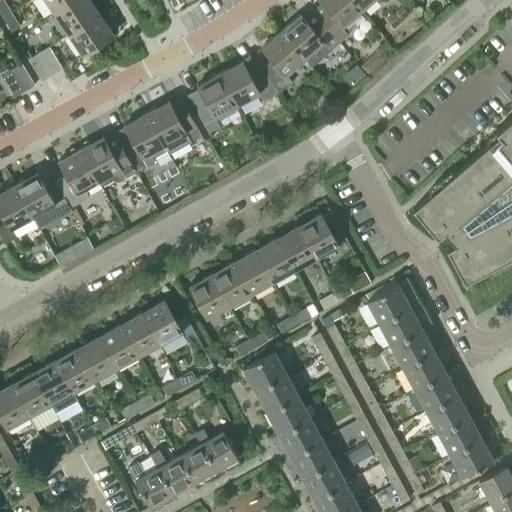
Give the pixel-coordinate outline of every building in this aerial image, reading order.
[(0,0),(0,11),(2,16),(11,10),(4,0),(0,0)] [(45,0),(55,14),(75,0),(45,0)] [(68,34),(100,13),(90,0),(75,0),(55,14),(68,34)] [(350,19),(361,10),(352,0),(319,0),(322,2),(312,11),(339,42),(349,33),(354,24),(350,19)] [(387,1),(387,0),(352,0),(361,10),(372,1),(372,0),(376,0),(377,1),(387,1)] [(11,10),(2,16),(11,31),(20,25),(11,10)] [(311,65),(339,42),(312,11),(304,17),(300,13),(279,30),(304,59),(305,58),(311,65)] [(82,55),(89,50),(113,34),(100,13),(68,34),(82,55)] [(286,74),(304,59),(279,30),(261,46),(272,59),(261,67),(278,92),(292,82),(286,74)] [(51,75),(61,69),(63,68),(49,45),(37,53),(51,75)] [(28,58),(41,80),(51,75),(37,53),(28,58)] [(278,92),(261,67),(250,74),(241,59),(218,72),(236,105),(259,93),(263,101),(278,92)] [(10,69),(23,91),(35,84),(22,62),(10,69)] [(0,75),(14,97),(23,91),(10,69),(0,75)] [(225,111),(236,105),(218,72),(196,84),(198,87),(188,93),(209,131),(230,120),(225,111)] [(169,153),(201,136),(202,135),(187,108),(177,114),(168,99),(146,112),(167,150),(169,153)] [(155,157),(167,150),(146,112),(123,124),(125,127),(115,133),(135,171),(153,162),(155,157)] [(511,114),(495,129),(502,137),(493,146),(490,141),(412,208),(437,237),(443,232),(453,244),(446,248),(464,282),(487,269),(484,263),(496,259),(507,252),(510,257),(511,255),(511,114)] [(118,181),(135,171),(115,133),(105,139),(102,135),(80,147),(98,180),(102,186),(114,179),(118,181)] [(84,188),(98,180),(80,147),(58,160),(66,175),(55,181),(70,207),(76,218),(79,216),(74,205),(82,201),(86,198),(87,194),(84,188)] [(70,207),(55,181),(45,186),(37,171),(14,184),(32,216),(44,209),(48,216),(52,217),(70,207)] [(11,228),(32,216),(14,184),(0,191),(0,210),(0,211),(0,210),(0,235),(4,243),(16,237),(11,228)] [(298,224),(316,257),(338,245),(320,212),(298,224)] [(294,269),(316,257),(298,224),(276,236),(294,269)] [(273,280),(294,269),(276,236),(255,248),(273,280)] [(251,293),(273,280),(255,248),(233,260),(251,293)] [(229,304),(251,293),(233,260),(211,272),(229,304)] [(206,317),(229,304),(211,272),(188,284),(206,317)] [(339,300),(353,293),(348,283),(334,290),(339,300)] [(378,322),(410,305),(398,283),(366,300),(378,322)] [(323,309),(339,300),(334,290),(318,299),(323,309)] [(159,344),(182,331),(164,298),(140,311),(159,344)] [(290,315),(295,324),(317,312),(312,303),(290,315)] [(422,327),(410,305),(378,322),(390,344),(422,327)] [(137,356),(159,344),(140,311),(119,323),(137,356)] [(336,346),(344,341),(329,314),(321,319),(326,328),(336,346)] [(281,332),(295,324),(290,315),(276,322),(281,332)] [(115,368),(137,356),(119,323),(97,335),(115,368)] [(433,348),(422,327),(390,344),(402,366),(433,348)] [(247,338),(252,348),(268,339),(263,330),(247,338)] [(321,354),(329,349),(319,331),(311,336),(321,354)] [(93,380),(115,368),(97,335),(75,347),(93,380)] [(239,355),(252,348),(247,338),(234,346),(239,355)] [(347,367),(355,363),(344,341),(336,346),(347,367)] [(312,356),(319,352),(313,342),(307,346),(312,356)] [(53,359),(72,392),(93,380),(75,347),(53,359)] [(445,370),(434,349),(433,348),(402,366),(414,388),(445,370)] [(332,375),(341,371),(329,349),(321,354),(332,375)] [(254,388),(286,371),(274,350),(242,367),(254,388)] [(76,399),(72,392),(53,359),(32,371),(50,404),(51,403),(55,410),(76,399)] [(359,389),(367,385),(355,363),(347,367),(359,389)] [(191,369),(190,370),(187,364),(178,369),(181,375),(177,377),(182,386),(196,379),(191,369)] [(457,393),(457,392),(445,370),(414,388),(426,410),(457,393)] [(28,416),(50,404),(32,371),(9,383),(28,416)] [(298,393),(286,372),(286,371),(254,388),(266,411),(298,393)] [(344,397),(352,393),(341,371),(332,375),(344,397)] [(166,395),(182,386),(177,377),(161,386),(166,395)] [(0,416),(6,428),(28,416),(9,383),(0,388),(0,416)] [(371,411),(379,406),(367,385),(359,389),(371,411)] [(175,399),(179,407),(195,399),(191,391),(175,399)] [(134,401),(139,410),(155,402),(149,392),(134,401)] [(310,415),(298,394),(298,393),(266,411),(278,433),(310,415)] [(356,419),(364,415),(352,393),(344,397),(356,419)] [(469,415),(469,414),(457,393),(426,410),(438,431),(469,415)] [(158,419),(179,407),(175,399),(154,411),(158,419)] [(125,418),(139,410),(134,401),(120,409),(125,418)] [(383,433),(391,428),(379,406),(371,411),(383,433)] [(137,431),(158,419),(154,411),(132,423),(137,431)] [(322,437),(310,416),(310,415),(278,433),(290,455),(322,437)] [(368,441),(376,436),(364,415),(356,419),(368,441)] [(481,436),(469,415),(438,431),(449,453),(481,436)] [(90,425),(95,434),(111,426),(106,416),(90,425)] [(122,439),(137,431),(132,423),(118,431),(122,439)] [(81,442),(95,434),(90,425),(76,433),(81,442)] [(199,443),(214,470),(238,457),(222,430),(208,438),(203,427),(194,432),(199,442),(199,443)] [(394,454),(403,450),(391,428),(383,433),(394,454)] [(380,463),(388,458),(376,436),(368,441),(380,463)] [(461,475),(493,458),(481,436),(449,453),(461,475)] [(333,459),(322,438),(322,437),(290,455),(302,476),(333,459)] [(51,458),(67,449),(62,440),(46,449),(51,458)] [(366,442),(357,447),(363,458),(373,452),(366,442)] [(193,482),(214,470),(199,443),(178,454),(193,482)] [(0,451),(12,473),(20,468),(8,447),(0,450),(0,451)] [(38,466),(51,458),(46,449),(33,457),(38,466)] [(406,476),(414,472),(403,450),(394,454),(406,476)] [(193,482),(178,454),(166,461),(162,455),(153,460),(156,466),(171,494),(193,482)] [(391,484),(400,480),(388,458),(380,463),(391,484)] [(345,481),(333,459),(302,476),(314,499),(345,481)] [(171,494),(156,466),(145,473),(138,461),(127,466),(149,506),(171,494)] [(490,502),(511,490),(511,477),(505,465),(478,479),(490,502)] [(24,495),(32,490),(20,468),(12,473),(24,495)] [(414,472),(406,476),(416,494),(424,489),(414,472)] [(400,480),(391,484),(401,502),(409,497),(400,480)] [(341,511),(357,503),(345,481),(314,499),(321,511),(341,511)] [(33,511),(43,511),(44,511),(32,490),(24,495),(33,511)] [(495,511),(511,511),(511,490),(490,502),(495,511)] [(434,511),(445,511),(439,500),(431,505),(434,511)] [(341,511),(361,511),(357,503),(341,511)]
